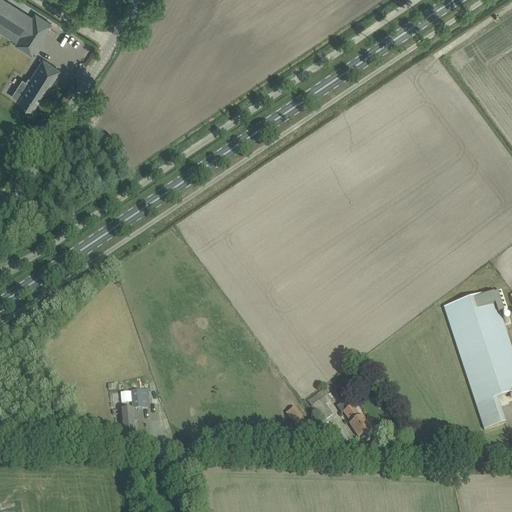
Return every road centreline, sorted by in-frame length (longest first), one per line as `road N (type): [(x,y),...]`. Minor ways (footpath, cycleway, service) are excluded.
road 1 (primary): [(0,304),(454,0)]
road 2 (residential): [(0,449),(511,461)]
road 3 (unclassified): [(0,271),(415,0)]
road 4 (unclassified): [(0,218),(110,46)]
